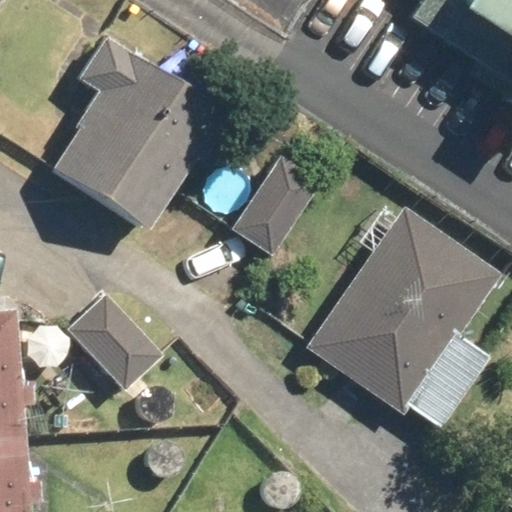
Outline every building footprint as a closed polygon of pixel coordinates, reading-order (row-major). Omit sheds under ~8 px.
[(511,0),(410,0),(399,17),(505,85),(493,103),(511,115),(511,0)] [(90,92),(38,169),(136,235),(217,117),(97,35),(68,77),(90,92)] [(272,154),(221,228),(277,266),(328,192),(272,154)] [(392,205),(293,347),(395,418),(403,406),(435,429),(487,356),(454,333),(494,276),(392,205)] [(97,294),(58,327),(114,391),(152,358),(97,294)] [(19,511),(7,314),(0,314),(0,511),(19,511)] [(159,390),(150,388),(140,391),(134,398),(132,408),(135,417),(142,424),(152,426),(161,423),(168,415),(170,406),(167,396),(159,390)] [(164,442),(154,440),(144,443),(138,450),(136,460),(139,469),(146,476),(156,478),(165,475),(172,467),(174,458),(171,448),(164,442)] [(281,474),(272,472),(262,475),(256,482),(254,492),(257,501),(264,508),(274,510),(283,507),(290,499),(292,490),(289,480),(281,474)] [(511,511),(511,478),(494,507),(502,511),(511,511)]
